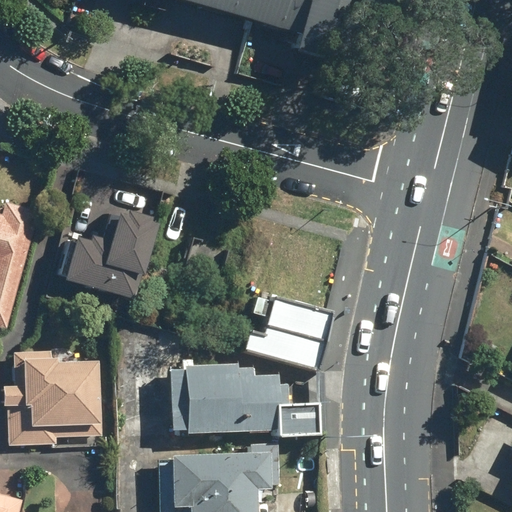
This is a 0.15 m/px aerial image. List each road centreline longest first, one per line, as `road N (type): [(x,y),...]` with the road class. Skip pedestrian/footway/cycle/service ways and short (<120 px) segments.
road 1 (residential): [(429,196),(83,103),(0,58)]
road 2 (primary): [(429,196),(388,372),(387,511)]
road 3 (primary): [(477,0),(429,196)]
